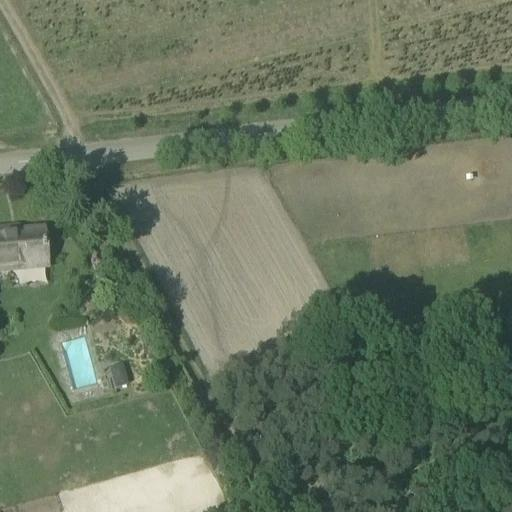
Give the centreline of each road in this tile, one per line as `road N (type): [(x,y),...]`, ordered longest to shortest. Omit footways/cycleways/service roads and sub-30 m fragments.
road 1 (track): [(0,4),(229,431),(287,511)]
road 2 (residential): [(0,162),(511,104)]
